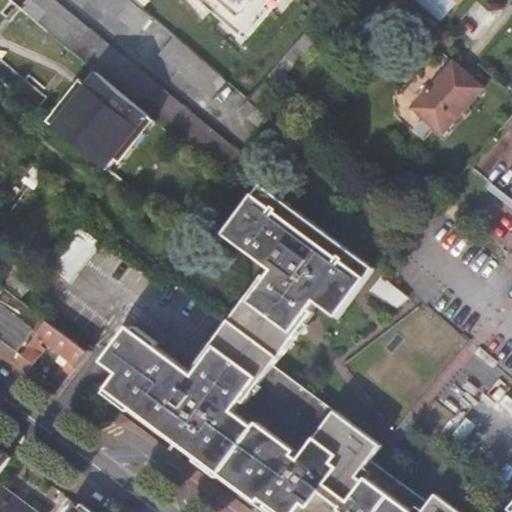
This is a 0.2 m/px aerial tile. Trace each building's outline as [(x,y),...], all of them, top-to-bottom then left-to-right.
[(52,0),(29,0),(21,11),(26,15),(55,38),(94,70),(100,75),(153,117),(159,122),(227,177),(245,155),(52,0)] [(103,0),(144,34),(155,19),(132,0),(103,0)] [(225,0),(245,17),(260,0),(225,0)] [(424,0),(445,17),(459,0),(424,0)] [(164,53),(216,98),(229,82),(177,38),(164,53)] [(294,64),(311,44),(302,38),(285,56),(294,64)] [(258,107),(294,64),(285,56),(248,99),(253,102),(258,107)] [(444,133),(485,86),(453,60),(413,105),(444,133)] [(100,75),(94,70),(50,124),(56,129),(100,75)] [(153,117),(100,75),(56,129),(109,172),(153,117)] [(263,130),(272,119),(258,107),(253,102),(243,114),(263,130)] [(153,117),(109,172),(115,177),(159,122),(153,117)] [(121,373),(109,390),(273,511),(459,511),(442,498),(435,506),(375,465),(385,451),(281,365),(325,313),(322,310),(329,303),(344,316),(385,268),(327,222),(326,219),(320,213),(319,215),(298,195),(295,196),(273,178),(215,252),(264,290),(256,299),(251,295),(247,301),(250,303),(237,320),(235,318),(230,324),(231,325),(196,369),(196,375),(187,374),(188,371),(185,369),(183,372),(175,365),(176,362),(173,359),(171,362),(168,359),(169,356),(165,354),(163,356),(129,331),(107,360),(121,373)] [(99,245),(77,227),(45,267),(68,285),(99,245)] [(18,268),(10,261),(0,274),(0,281),(4,285),(21,298),(34,281),(24,273),(21,276),(16,272),(18,268)] [(0,340),(18,354),(47,318),(21,298),(4,285),(0,290),(0,340)] [(41,350),(45,342),(80,368),(92,352),(51,321),(17,364),(30,374),(43,358),(41,356),(43,352),(41,350)] [(0,478),(15,459),(0,447),(0,478)] [(39,511),(7,488),(0,497),(0,511),(39,511)]
